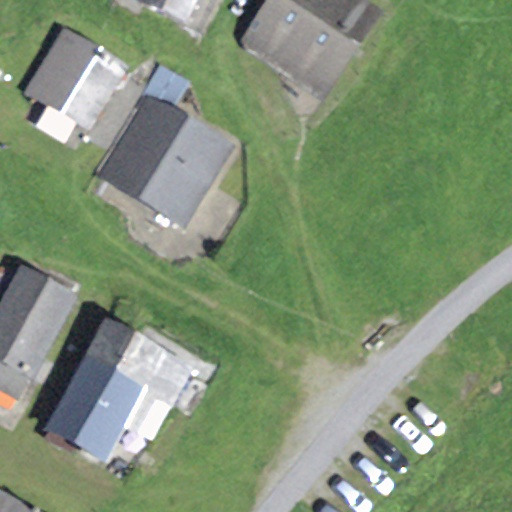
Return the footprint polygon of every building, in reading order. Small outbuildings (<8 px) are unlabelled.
[(136,0),(185,22),(195,0),(136,0)] [(350,0),(280,0),(260,30),(330,77),(372,14),(350,0)] [(319,93),(330,77),(260,30),(249,46),(319,93)] [(64,34),(30,95),(91,129),(125,68),(64,34)] [(181,227),(227,150),(168,114),(187,83),(160,66),(141,97),(149,103),(102,179),(181,227)] [(0,356),(1,357),(0,359),(0,386),(21,398),(72,303),(24,277),(0,320),(0,356)] [(80,381),(134,410),(143,393),(170,407),(188,373),(107,330),(80,381)] [(52,432),(107,461),(134,410),(80,381),(52,432)] [(0,511),(26,511),(0,497),(0,511)]
